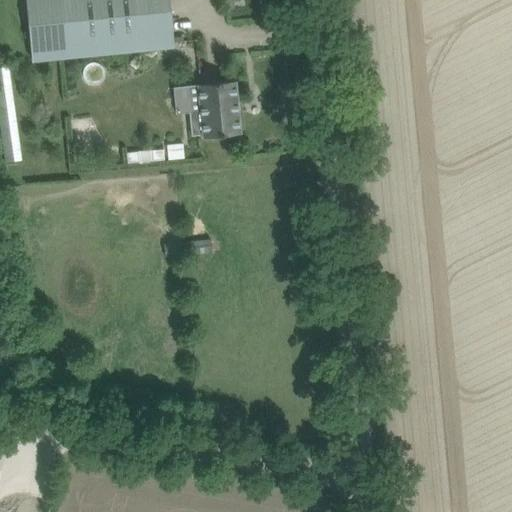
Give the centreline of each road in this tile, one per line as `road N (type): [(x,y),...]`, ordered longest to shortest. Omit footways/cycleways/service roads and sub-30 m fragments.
road 1 (unclassified): [(363,485),(318,0)]
road 2 (unclassified): [(363,485),(0,430)]
